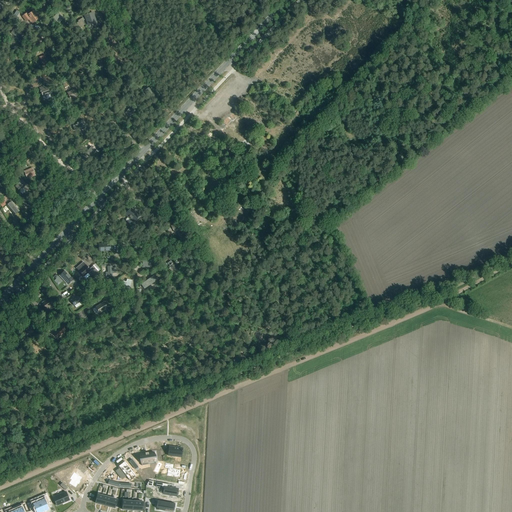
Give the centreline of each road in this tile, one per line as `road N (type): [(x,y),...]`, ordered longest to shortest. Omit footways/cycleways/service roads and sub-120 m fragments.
road 1 (track): [(0,488),(442,301)]
road 2 (secondary): [(0,301),(287,0)]
road 3 (residential): [(81,511),(114,456),(175,438),(189,443),(194,457),(184,511)]
road 4 (track): [(142,151),(39,0)]
road 5 (track): [(0,84),(18,118),(98,197)]
